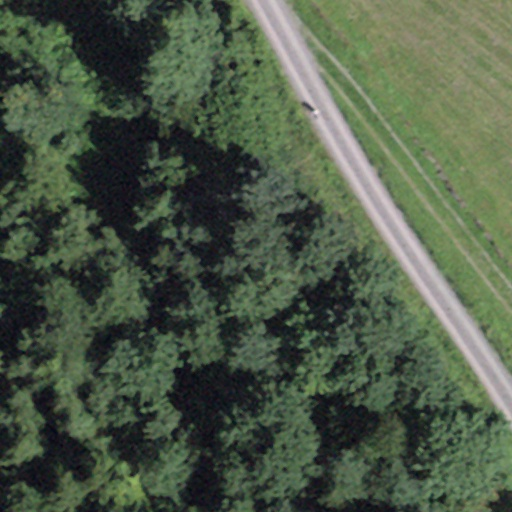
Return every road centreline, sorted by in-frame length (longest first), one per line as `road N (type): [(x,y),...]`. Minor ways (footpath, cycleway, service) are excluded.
road 1 (track): [(256,0),(408,272)]
road 2 (track): [(511,407),(408,272)]
